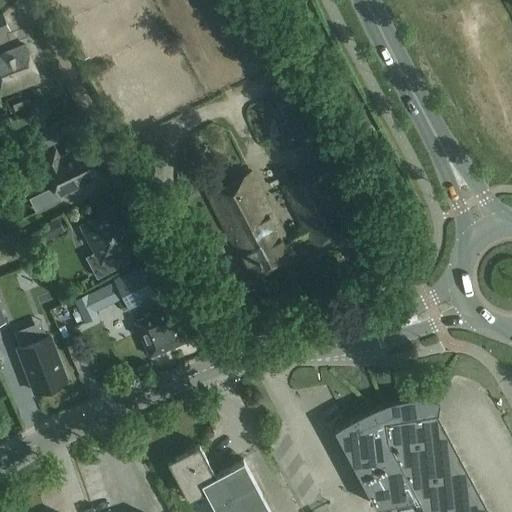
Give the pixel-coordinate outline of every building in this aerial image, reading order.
[(0,15),(0,32),(10,28),(4,14),(0,15)] [(39,80),(26,46),(0,55),(0,86),(3,94),(39,80)] [(280,106),(286,119),(303,111),(296,98),(280,106)] [(24,138),(31,152),(57,140),(50,126),(24,138)] [(192,140),(189,142),(188,146),(189,149),(192,151),(195,152),(198,151),(200,149),(201,146),(200,142),(198,140),(195,139),(192,140)] [(55,147),(39,155),(54,186),(58,196),(99,176),(85,145),(60,157),(55,147)] [(0,152),(0,162),(14,157),(11,148),(0,152)] [(320,164),(281,185),(312,245),(352,225),(320,164)] [(252,170),(207,193),(250,278),(295,255),(252,170)] [(58,196),(54,186),(30,198),(36,210),(60,198),(58,196)] [(85,256),(97,278),(122,264),(115,253),(137,242),(118,206),(82,225),(96,251),(85,256)] [(128,307),(154,295),(140,266),(115,278),(128,307)] [(86,320),(97,315),(87,293),(75,298),(86,320)] [(79,310),(72,313),(76,322),(83,319),(79,310)] [(154,312),(134,320),(150,356),(186,341),(173,310),(156,317),(154,312)] [(67,379),(49,334),(17,347),(34,391),(67,379)] [(178,362),(162,367),(166,381),(183,376),(178,362)] [(346,421),(340,424),(334,428),(375,505),(388,503),(392,511),(482,511),(480,495),(474,496),(471,478),(465,479),(462,462),(455,463),(453,445),(446,446),(444,428),(437,429),(435,413),(436,413),(435,410),(437,401),(438,400),(431,398),(425,397),(419,396),(417,396),(411,396),(404,397),(401,398),(396,399),(392,400),(388,401),(381,404),(374,407),(367,410),(360,413),(353,417),(346,421)] [(215,474),(199,443),(195,446),(193,443),(186,447),(187,450),(167,460),(182,489),(180,490),(184,496),(186,495),(188,499),(205,490),(217,511),(271,511),(243,458),(215,474)]
